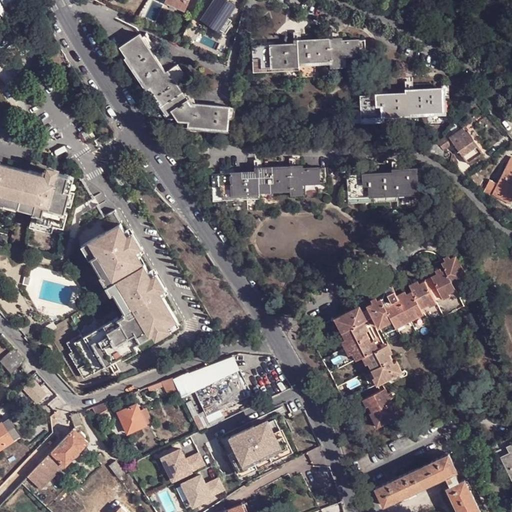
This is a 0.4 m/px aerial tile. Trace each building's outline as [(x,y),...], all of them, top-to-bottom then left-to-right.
[(185,11),(190,0),(167,0),(166,2),(185,11)] [(224,0),(216,0),(204,19),(226,34),(232,25),(230,24),(233,21),(228,17),(229,15),(231,16),(237,7),(228,1),(227,2),(224,0)] [(121,47),(149,88),(152,86),(169,113),(173,111),(180,120),(190,121),(189,126),(228,129),(230,106),(196,102),(196,105),(191,105),(177,83),(186,77),(178,64),(167,72),(140,34),(121,47)] [(260,69),(300,67),(300,63),(311,63),(311,60),(330,60),(330,66),(344,66),(343,55),(366,54),(366,40),(329,41),(330,38),(301,40),(301,43),(252,45),(252,57),(260,57),(260,69)] [(361,118),(411,116),(411,112),(443,111),(442,88),(412,89),(412,92),(360,94),(361,118)] [(466,125),(463,127),(473,140),(475,139),(466,125)] [(463,127),(450,136),(468,163),(484,151),(475,139),(473,140),(463,127)] [(447,149),(453,145),(447,138),(441,142),(447,149)] [(493,192),(511,201),(511,198),(511,155),(511,154),(496,185),(489,181),(483,193),(491,196),(493,192)] [(0,195),(34,205),(32,211),(31,213),(37,215),(35,221),(51,225),(61,228),(65,212),(63,211),(68,191),(62,189),(66,175),(54,172),(53,176),(41,173),(26,169),(25,171),(0,163),(0,195)] [(326,182),(326,168),(290,169),(290,167),(275,167),(273,167),(261,168),(261,171),(212,174),(212,186),(221,185),(221,197),(259,195),(259,192),(271,192),(271,190),(290,189),(290,196),(303,196),(302,183),(326,182)] [(347,197),(397,196),(397,192),(418,191),(417,168),(399,169),(399,172),(346,174),(347,197)] [(34,205),(0,195),(0,202),(32,211),(34,205)] [(37,215),(31,213),(28,227),(49,232),(51,225),(35,221),(37,215)] [(123,233),(118,224),(85,243),(93,256),(95,255),(111,281),(113,281),(129,308),(124,311),(122,313),(123,315),(117,319),(116,317),(81,338),(79,335),(65,343),(70,352),(67,354),(79,373),(96,363),(99,368),(120,355),(119,353),(133,344),(129,335),(135,332),(137,336),(149,328),(152,333),(175,319),(160,292),(148,274),(135,252),(123,233)] [(129,230),(123,233),(135,252),(140,249),(129,230)] [(93,256),(85,243),(80,246),(88,260),(90,259),(93,256)] [(462,280),(469,277),(458,254),(452,256),(450,254),(446,256),(447,260),(443,262),(447,267),(444,269),(441,267),(437,269),(438,272),(433,275),(445,298),(452,294),(452,292),(458,289),(455,282),(460,279),(462,280)] [(93,256),(90,259),(106,285),(107,284),(111,281),(95,255),(93,256)] [(153,271),(148,274),(160,292),(165,289),(153,271)] [(382,347),(391,343),(479,298),(469,277),(462,280),(460,279),(455,282),(458,289),(452,292),(452,294),(445,298),(433,275),(427,278),(439,301),(432,305),(430,303),(424,307),(426,312),(399,326),(395,319),(381,326),(369,304),(364,306),(370,319),(368,321),(371,328),(369,330),(374,340),(377,339),(382,347)] [(439,301),(427,278),(421,281),(419,278),(411,283),(413,288),(409,291),(407,289),(399,292),(395,284),(392,283),(388,285),(387,287),(388,288),(385,296),(383,296),(380,298),(378,295),(373,298),(374,300),(369,304),(381,326),(395,319),(399,326),(426,312),(424,307),(430,303),(432,305),(439,301)] [(111,281),(107,284),(124,311),(129,308),(113,281),(111,281)] [(375,377),(379,384),(405,370),(400,360),(396,361),(393,353),(395,351),(391,343),(382,347),(377,339),(374,340),(369,330),(371,328),(368,321),(370,319),(364,306),(362,304),(336,317),(346,338),(343,340),(351,354),(354,353),(358,359),(364,356),(368,364),(370,363),(377,375),(375,377)] [(179,324),(175,319),(152,333),(156,338),(179,324)] [(149,328),(137,336),(140,340),(152,333),(149,328)] [(133,344),(119,353),(123,358),(137,350),(133,344)] [(1,363),(11,375),(24,364),(26,359),(17,349),(1,363)] [(96,363),(79,373),(82,378),(99,368),(96,363)] [(196,391),(241,370),(240,367),(212,380),(197,387),(194,388),(196,391)] [(241,370),(196,391),(207,416),(241,399),(252,395),(241,370)] [(197,387),(212,380),(208,372),(193,378),(197,387)] [(33,377),(24,386),(38,402),(48,393),(33,377)] [(180,390),(175,378),(165,382),(167,386),(170,393),(180,390)] [(167,386),(165,382),(139,391),(141,396),(167,386)] [(371,413),(379,427),(402,415),(400,410),(402,408),(399,404),(397,404),(393,398),(396,396),(394,391),(390,392),(388,388),(365,400),(368,406),(370,405),(373,412),(371,413)] [(252,395),(241,399),(243,405),(255,400),(252,395)] [(108,408),(105,404),(93,408),(98,415),(108,408)] [(147,426),(138,405),(120,413),(129,433),(147,426)] [(84,426),(80,413),(72,415),(77,427),(84,426)] [(60,419),(70,436),(76,429),(77,427),(72,415),(60,419)] [(0,424),(0,449),(14,441),(10,433),(17,429),(10,419),(0,425),(0,424)] [(238,466),(244,478),(253,473),(252,470),(258,467),(259,470),(267,466),(266,463),(273,459),(283,454),(285,457),(293,453),(278,424),(258,435),(257,432),(234,444),(244,463),(238,466)] [(17,429),(10,433),(14,441),(21,436),(17,429)] [(53,452),(65,465),(66,466),(89,444),(86,440),(80,433),(76,429),(70,436),(53,452)] [(511,435),(495,443),(498,449),(495,450),(503,467),(506,466),(511,477),(511,435)] [(139,452),(135,444),(129,446),(133,455),(139,452)] [(205,466),(199,454),(185,460),(180,451),(162,460),(173,482),(205,466)] [(35,471),(47,483),(65,465),(53,452),(35,471)] [(376,487),(384,504),(447,475),(456,471),(457,470),(448,452),(376,487)] [(125,472),(116,460),(109,464),(117,478),(125,472)] [(447,475),(451,485),(460,480),(456,471),(447,475)] [(206,485),(201,476),(183,485),(195,507),(213,498),(212,497),(225,490),(219,478),(206,485)] [(459,511),(482,511),(466,478),(460,480),(451,485),(448,486),(459,511)] [(247,511),(244,502),(217,511),(247,511)]
